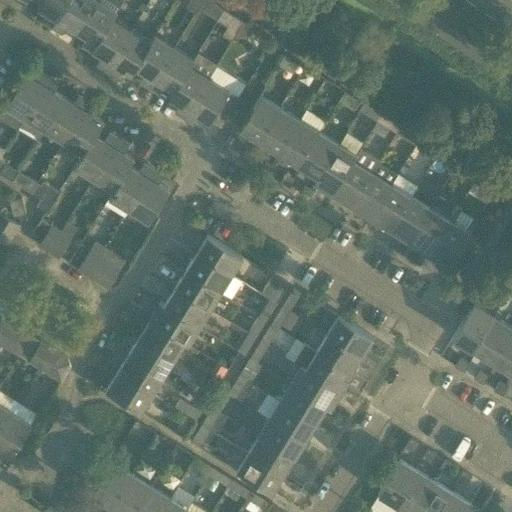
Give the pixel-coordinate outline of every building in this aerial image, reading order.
[(44,19),(43,20),(52,26),(67,0),(41,0),(37,7),(49,14),(45,20),(44,19)] [(67,0),(52,26),(62,32),(63,31),(61,30),(65,24),(75,31),(94,0),(67,0)] [(97,0),(94,0),(75,31),(88,38),(84,44),(82,43),(82,44),(91,50),(111,18),(112,19),(116,12),(97,0)] [(189,0),(185,7),(195,12),(198,7),(198,8),(203,0),(189,0)] [(207,13),(216,19),(223,9),(214,3),(207,13)] [(226,26),(221,35),(230,41),(242,21),(223,9),(216,19),(226,26)] [(97,63),(106,69),(130,30),(112,19),(111,18),(91,50),(103,57),(99,63),(98,62),(97,63)] [(230,41),(231,41),(237,32),(247,38),(253,28),(242,21),(230,41)] [(130,30),(106,69),(116,75),(117,74),(116,73),(119,67),(131,74),(135,68),(134,67),(150,42),(149,41),(130,30)] [(134,67),(135,68),(146,74),(142,80),(141,79),(140,80),(149,85),(173,46),(153,34),(149,41),(150,42),(134,67)] [(173,46),(149,85),(159,92),(160,91),(159,90),(162,84),(172,90),(188,66),(189,66),(194,59),(173,46)] [(222,100),(233,107),(239,96),(238,96),(245,83),(215,65),(208,78),(184,116),(194,123),(195,122),(193,121),(197,115),(208,122),(222,100)] [(188,66),(172,90),(173,91),(169,98),(180,105),(177,111),(175,110),(175,111),(184,116),(208,78),(189,66),(188,66)] [(2,119),(16,128),(47,77),(38,71),(37,72),(39,73),(35,79),(23,72),(0,110),(0,112),(5,115),(2,119)] [(43,128),(63,96),(52,89),(55,83),(57,84),(57,83),(47,77),(16,128),(36,140),(43,128)] [(344,91),(338,100),(352,109),(358,100),(344,91)] [(279,106),(260,94),(239,128),(258,140),(279,106)] [(74,103),(63,96),(43,128),(62,140),(87,101),(77,95),(76,96),(78,97),(74,103)] [(93,133),(94,134),(102,120),(90,113),(94,107),(95,108),(96,107),(87,101),(62,140),(81,151),(83,152),(93,133)] [(380,112),(364,102),(359,109),(376,119),(380,112)] [(278,152),(299,118),(279,106),(258,140),(278,152)] [(380,112),(376,119),(396,132),(400,125),(380,112)] [(299,118),(278,152),(297,164),(318,130),(299,118)] [(400,125),(396,132),(415,143),(419,137),(400,125)] [(337,142),(318,130),(297,164),(317,176),(337,142)] [(92,178),(116,138),(107,133),(107,134),(108,135),(105,140),(94,134),(93,133),(83,152),(81,151),(72,166),(92,178)] [(419,137),(415,143),(434,156),(439,149),(419,137)] [(92,178),(111,190),(112,191),(127,164),(128,165),(133,158),(121,151),(124,145),(126,146),(127,145),(116,138),(92,178)] [(313,182),(330,192),(355,153),(337,142),(317,176),(313,182)] [(241,157),(250,163),(256,154),(247,148),(241,157)] [(454,168),(458,161),(439,149),(434,156),(454,168)] [(352,159),(356,154),(355,153),(330,192),(350,205),(371,171),(352,159)] [(0,173),(11,180),(18,170),(0,159),(0,173)] [(266,160),(260,169),(270,175),(275,166),(266,160)] [(458,161),(454,168),(473,180),(477,173),(458,161)] [(112,191),(111,190),(107,196),(128,209),(152,170),(142,163),(141,165),(143,166),(139,171),(128,165),(127,164),(112,191)] [(128,209),(147,221),(167,189),(156,181),(159,176),(161,176),(161,175),(152,170),(128,209)] [(371,171),(350,205),(369,217),(390,183),(371,171)] [(285,172),(280,181),(289,187),(295,178),(285,172)] [(477,173),(473,180),(493,192),(497,185),(477,173)] [(38,182),(27,175),(20,186),(31,193),(38,182)] [(31,193),(40,199),(49,185),(42,181),(40,184),(38,182),(31,193)] [(389,229),(410,195),(390,183),(369,217),(389,229)] [(305,184),(299,193),(308,199),(314,190),(305,184)] [(57,190),(49,185),(40,199),(36,205),(45,211),(57,190)] [(429,207),(410,195),(389,229),(409,241),(429,207)] [(409,241),(428,253),(449,219),(429,207),(409,241)] [(0,226),(13,234),(19,224),(0,212),(0,226)] [(38,245),(48,251),(60,230),(41,219),(33,232),(43,238),(38,245)] [(469,232),(449,219),(428,253),(449,266),(469,232)] [(60,230),(48,251),(59,258),(64,249),(69,239),(76,227),(66,221),(60,230)] [(0,240),(6,244),(13,234),(0,226),(0,240)] [(207,234),(196,253),(231,274),(242,256),(223,244),(207,234)] [(90,249),(77,269),(86,275),(99,254),(90,249)] [(196,253),(185,270),(220,292),(231,274),(196,253)] [(86,275),(97,281),(110,261),(99,254),(86,275)] [(110,261),(97,281),(108,288),(120,267),(110,261)] [(209,309),(220,292),(185,270),(174,287),(209,309)] [(276,302),(287,284),(273,275),(271,274),(260,292),(270,297),(269,298),(276,302)] [(160,301),(159,303),(198,327),(209,309),(174,287),(164,304),(160,301)] [(293,287),(281,305),(288,309),(299,292),(293,287)] [(276,302),(269,298),(259,315),(265,319),(276,302)] [(132,301),(126,310),(135,316),(141,307),(132,301)] [(148,320),(188,344),(198,327),(159,303),(148,320)] [(492,315),(473,303),(452,337),(471,349),(492,315)] [(288,309),(281,305),(270,323),(278,327),(280,324),(289,329),(298,315),(288,309)] [(259,315),(248,333),(254,337),(265,319),(259,315)] [(337,315),(326,333),(362,355),(373,337),(337,315)] [(471,349),(491,361),(511,327),(492,315),(471,349)] [(0,339),(11,322),(2,316),(0,319),(0,339)] [(121,319),(115,328),(125,334),(130,324),(121,319)] [(148,320),(138,337),(173,359),(183,342),(187,345),(188,344),(148,320)] [(11,322),(0,339),(0,343),(9,349),(22,329),(11,322)] [(268,344),(276,349),(287,332),(278,327),(270,323),(260,340),(267,345),(268,344)] [(511,370),(511,327),(491,361),(510,373),(511,373),(511,370)] [(254,337),(248,333),(237,350),(243,354),(254,337)] [(326,333),(316,350),(315,350),(351,372),(362,355),(326,333)] [(110,336),(105,345),(114,351),(120,342),(110,336)] [(127,354),(163,376),(173,359),(138,337),(127,354)] [(50,347),(41,340),(28,361),(38,367),(50,347)] [(256,362),(267,345),(260,340),(249,357),(256,362)] [(340,390),(351,372),(315,350),(316,350),(303,343),(292,361),(300,365),(340,390)] [(50,347),(38,367),(61,381),(71,366),(68,357),(50,347)] [(109,359),(100,353),(94,363),(103,368),(109,359)] [(127,354),(117,371),(152,393),(163,376),(127,354)] [(454,366),(463,372),(469,362),(460,356),(454,366)] [(261,365),(256,362),(249,357),(237,375),(245,380),(248,375),(253,378),(261,365)] [(329,408),(340,390),(300,365),(289,383),(325,405),(329,408)] [(479,368),(473,378),(483,383),(489,374),(479,368)] [(98,376),(89,371),(83,380),(93,386),(98,376)] [(117,371),(105,389),(141,411),(152,393),(117,371)] [(237,375),(227,391),(230,394),(235,397),(245,380),(237,375)] [(493,390),(502,396),(508,386),(498,380),(493,390)] [(314,423),(325,405),(289,383),(278,401),(314,423)] [(223,389),(212,406),(219,410),(230,394),(227,391),(223,389)] [(314,423),(278,401),(268,418),(303,440),(314,423)] [(195,418),(200,409),(190,403),(185,412),(195,418)] [(0,428),(11,411),(0,404),(0,428)] [(228,416),(219,410),(212,406),(201,424),(217,433),(228,416)] [(11,411),(0,428),(0,449),(10,456),(28,427),(30,423),(11,411)] [(293,457),(303,440),(268,418),(258,434),(293,457)] [(216,434),(217,433),(201,424),(190,441),(197,445),(200,441),(207,445),(214,433),(216,434)] [(247,452),(282,474),(293,457),(258,434),(247,452)] [(419,442),(410,437),(404,446),(413,452),(419,442)] [(437,453),(427,448),(422,457),(431,463),(437,453)] [(271,492),(282,474),(247,452),(236,470),(271,492)] [(190,463),(207,474),(212,467),(195,456),(190,463)] [(418,470),(399,458),(378,494),(396,505),(418,470)] [(454,464),(445,458),(439,468),(448,473),(454,464)] [(92,495),(110,506),(131,472),(111,460),(90,494),(92,495)] [(231,478),(212,467),(207,474),(226,485),(231,478)] [(471,475),(462,469),(456,478),(466,484),(471,475)] [(416,511),(435,481),(418,470),(396,505),(408,511),(416,511)] [(133,511),(150,485),(131,472),(110,506),(119,511),(133,511)] [(231,478),(226,485),(246,498),(250,491),(231,478)] [(439,511),(453,491),(435,481),(416,511),(439,511)] [(150,485),(133,511),(158,511),(169,496),(150,485)] [(250,491),(246,498),(266,510),(271,503),(250,491)] [(453,491),(439,511),(462,511),(469,502),(453,491)] [(183,511),(187,507),(169,496),(158,511),(183,511)] [(462,511),(476,511),(469,507),(471,503),(469,502),(462,511)]
